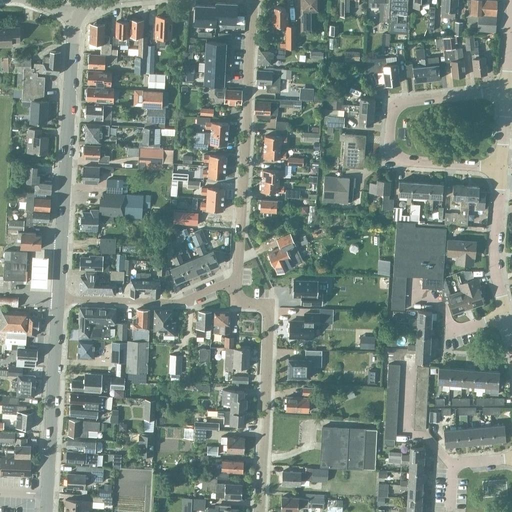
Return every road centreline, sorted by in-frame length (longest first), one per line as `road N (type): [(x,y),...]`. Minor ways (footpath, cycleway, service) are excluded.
road 1 (tertiary): [(59,299),(72,13)]
road 2 (residential): [(236,282),(256,0)]
road 3 (residential): [(502,176),(391,163),(392,111),(408,102),(508,95)]
road 4 (residential): [(260,511),(268,307),(246,302),(236,282)]
road 5 (tertiary): [(49,511),(59,299)]
road 6 (residential): [(59,299),(180,301),(236,282)]
road 7 (residential): [(505,317),(496,248),(502,176)]
road 8 (residential): [(505,317),(455,332),(442,306),(412,304),(413,279)]
